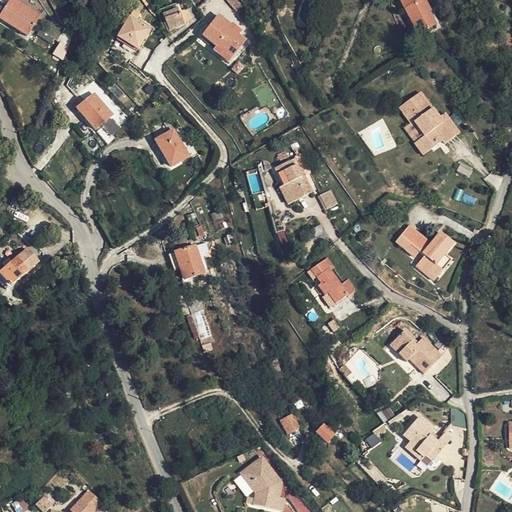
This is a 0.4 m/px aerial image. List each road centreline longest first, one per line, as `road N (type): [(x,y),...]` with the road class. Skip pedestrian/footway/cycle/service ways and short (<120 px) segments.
road 1 (residential): [(175,511),(78,226),(25,175),(0,117)]
road 2 (unknown): [(142,416),(208,394),(235,394),(287,467),(344,478)]
